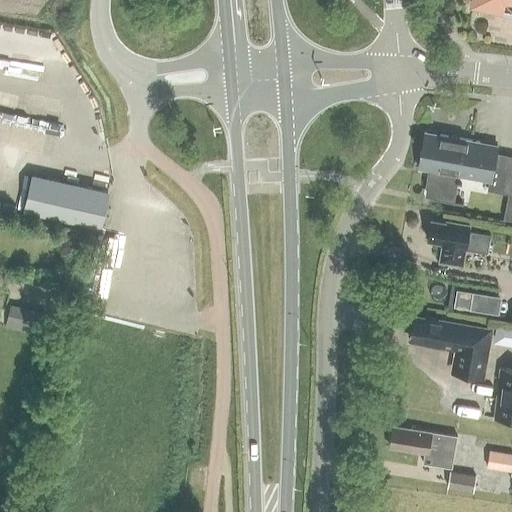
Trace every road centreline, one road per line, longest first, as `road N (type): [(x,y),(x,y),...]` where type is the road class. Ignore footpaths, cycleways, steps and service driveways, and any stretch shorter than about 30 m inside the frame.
road 1 (unclassified): [(136,81),(144,146),(213,214),(221,389),(210,511)]
road 2 (unclassified): [(319,511),(330,280),(350,222),(399,140),(397,75)]
road 3 (primary): [(231,91),(255,511)]
road 4 (primary): [(287,511),(285,99)]
